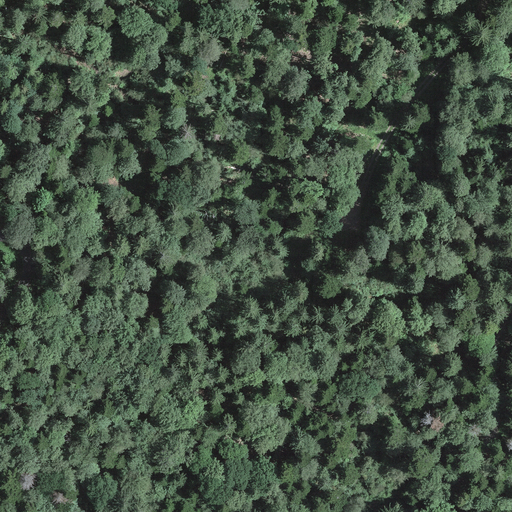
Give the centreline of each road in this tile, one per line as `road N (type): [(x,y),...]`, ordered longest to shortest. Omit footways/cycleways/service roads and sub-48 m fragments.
road 1 (track): [(487,0),(466,41),(383,147),(352,215),(317,241)]
road 2 (track): [(442,511),(493,433),(490,358),(496,330),(511,314)]
